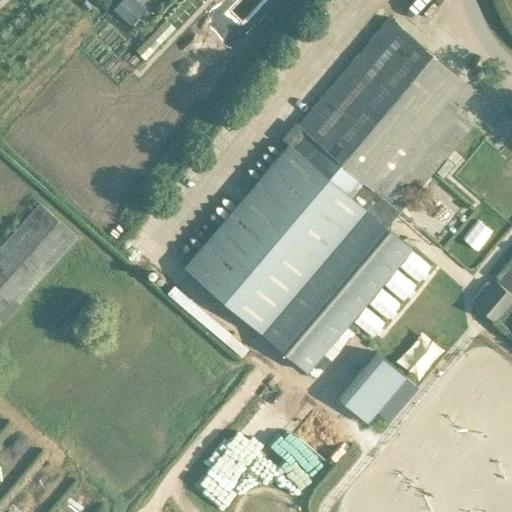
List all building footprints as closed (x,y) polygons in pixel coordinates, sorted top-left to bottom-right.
[(121,0),(114,9),(133,26),(147,10),(136,0),(121,0)] [(184,264),(307,372),(412,247),(386,226),(470,126),(454,112),(473,89),(390,18),(298,125),(294,122),(281,138),(287,141),(184,264)] [(0,322),(76,236),(39,203),(0,247),(0,322)] [(476,305),(494,321),(511,299),(511,294),(496,281),(476,305)] [(176,287),(172,292),(209,323),(213,318),(176,287)] [(438,302),(420,321),(439,339),(457,320),(438,302)] [(307,374),(315,380),(353,335),(346,328),(307,374)] [(376,378),(361,366),(352,378),(383,403),(405,377),(389,363),(376,378)] [(348,381),(336,397),(367,423),(370,419),(379,407),(348,381)]
